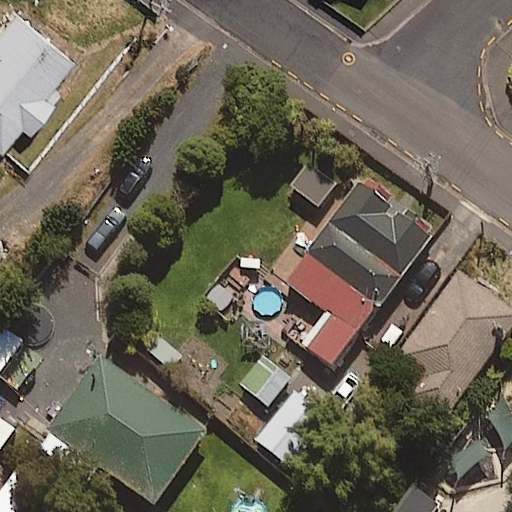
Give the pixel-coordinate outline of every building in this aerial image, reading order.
[(81,66),(8,7),(0,16),(0,146),(10,154),(81,66)] [(292,191),(326,215),(303,249),(291,241),(267,275),(333,321),(310,353),(338,372),(381,311),(386,314),(437,241),(350,181),(344,190),(310,166),(292,191)] [(511,331),(511,319),(459,281),(395,368),(420,385),(407,402),(441,428),(511,331)] [(211,440),(104,364),(41,452),(91,487),(102,471),(160,511),(211,440)] [(337,426),(298,397),(261,447),(299,476),(337,426)] [(431,511),(398,484),(374,511),(431,511)]
